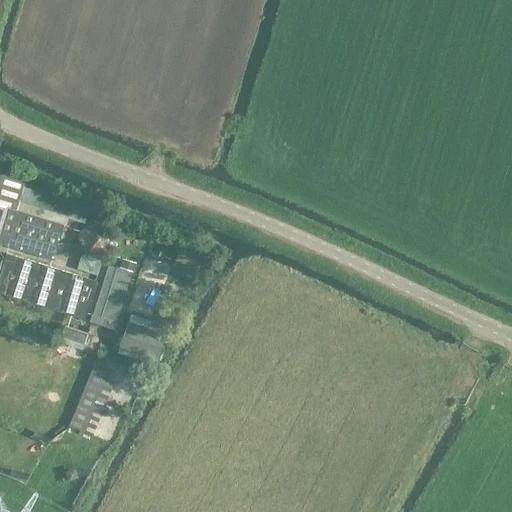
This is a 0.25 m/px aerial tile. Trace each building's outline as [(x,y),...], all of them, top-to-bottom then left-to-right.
[(72,203),(24,188),(20,202),(68,217),(72,203)] [(84,225),(90,206),(73,201),(72,203),(68,217),(67,219),(84,225)] [(53,261),(64,225),(7,208),(0,206),(0,244),(7,247),(53,261)] [(182,248),(160,297),(186,308),(208,260),(182,248)] [(0,293),(86,320),(97,282),(7,254),(0,275),(0,293)] [(114,321),(131,275),(126,273),(109,319),(114,321)] [(158,362),(167,335),(129,322),(120,349),(158,362)] [(66,326),(63,341),(86,346),(89,331),(66,326)] [(93,433),(120,374),(96,364),(70,423),(93,433)] [(120,374),(111,396),(128,402),(137,381),(120,374)] [(101,429),(115,433),(120,410),(106,407),(101,429)]
